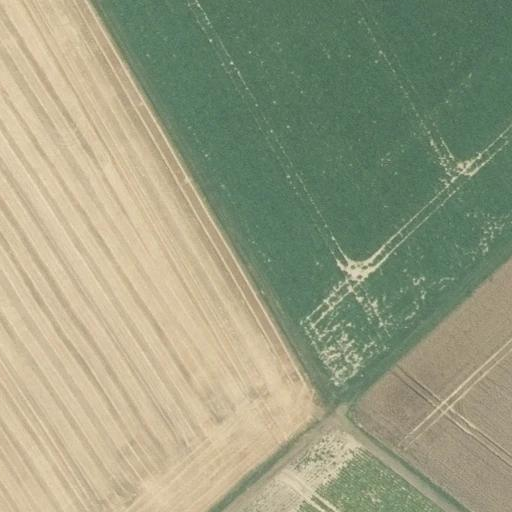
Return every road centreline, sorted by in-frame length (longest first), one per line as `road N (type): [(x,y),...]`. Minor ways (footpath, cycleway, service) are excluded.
road 1 (track): [(456,511),(333,408),(92,0)]
road 2 (track): [(222,511),(511,245)]
